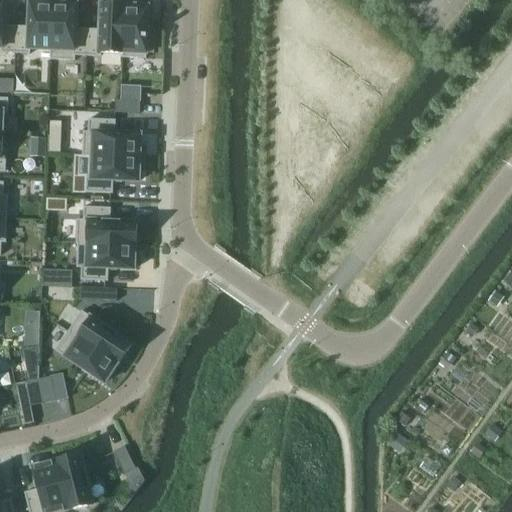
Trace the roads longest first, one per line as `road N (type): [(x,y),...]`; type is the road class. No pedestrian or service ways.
road 1 (residential): [(193,246),(339,350),(361,352),(400,322),(511,171)]
road 2 (residential): [(193,246),(163,301),(141,385),(115,402),(0,440)]
road 3 (residential): [(187,0),(172,218),(193,246)]
